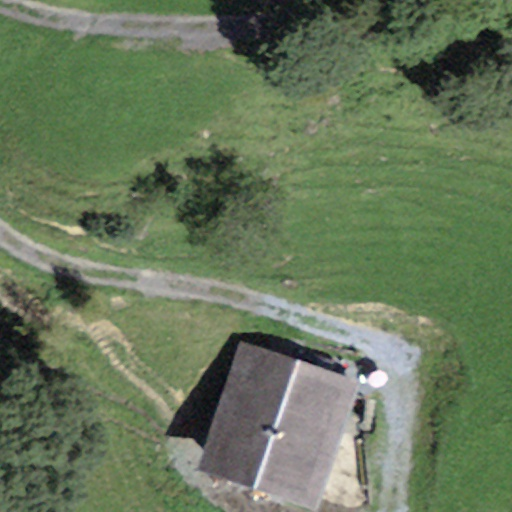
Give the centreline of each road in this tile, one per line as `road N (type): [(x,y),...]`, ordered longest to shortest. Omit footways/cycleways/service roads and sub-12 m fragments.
road 1 (track): [(347,23),(118,36),(0,1)]
road 2 (track): [(0,215),(291,279)]
road 3 (track): [(511,57),(347,23),(285,0)]
